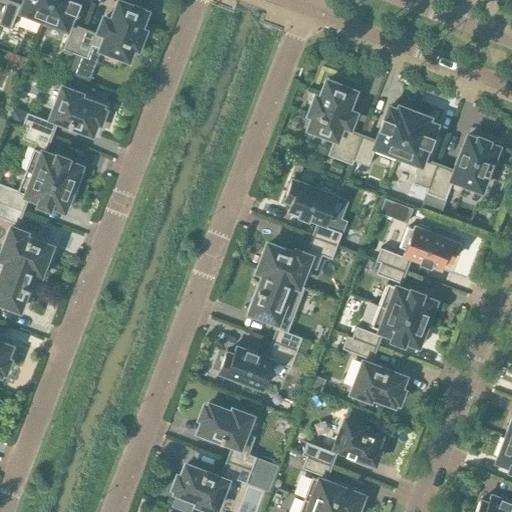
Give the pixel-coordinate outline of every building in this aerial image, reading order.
[(9,0),(0,22),(0,24),(11,29),(20,6),(20,5),(9,0)] [(0,0),(0,22),(9,0),(8,0),(0,0)] [(51,0),(25,0),(22,10),(23,11),(21,16),(42,24),(51,0)] [(51,0),(42,24),(43,24),(45,19),(67,27),(74,10),(76,11),(80,1),(77,0),(51,0)] [(84,29),(74,53),(87,58),(92,44),(127,57),(126,59),(128,59),(133,45),(137,47),(144,30),(139,28),(147,10),(133,5),(133,6),(120,1),(112,20),(105,17),(98,34),(84,29)] [(74,53),(84,29),(72,24),(71,25),(72,25),(63,48),(74,53)] [(328,79),(321,97),(316,96),(310,113),(315,114),(309,128),(311,129),(311,128),(334,137),(327,155),(352,164),(354,160),(353,160),(363,135),(348,129),(354,112),(347,109),(354,90),(341,85),(341,84),(328,79)] [(52,116),(92,132),(96,120),(100,121),(104,110),(101,109),(102,105),(79,97),(80,93),(63,87),(52,116)] [(400,106),(400,107),(398,110),(390,107),(386,118),(384,117),(380,127),(382,128),(377,141),(363,135),(353,160),(354,160),(368,165),(374,150),(396,159),(414,112),(400,106)] [(27,127),(51,136),(56,123),(55,122),(55,123),(27,112),(22,125),(27,127)] [(437,164),(422,158),(427,145),(430,146),(434,136),(431,135),(435,124),(427,121),(428,117),(414,112),(396,159),(418,167),(413,182),(427,188),(428,188),(437,164)] [(51,136),(27,127),(22,138),(35,143),(25,169),(74,188),(81,168),(80,168),(81,165),(67,160),(68,158),(57,154),(57,156),(43,151),(44,147),(47,148),(51,136)] [(484,187),(494,161),(492,161),(497,146),(488,142),(488,140),(471,134),(470,136),(468,135),(454,171),(450,170),(451,169),(437,164),(428,188),(427,188),(425,192),(445,200),(454,178),(481,189),(482,186),(484,187)] [(67,207),(74,188),(25,169),(18,190),(0,182),(0,202),(22,211),(27,199),(25,198),(27,194),(33,197),(40,200),(39,202),(49,206),(50,204),(64,209),(65,206),(67,207)] [(285,196),(292,199),(289,207),(299,211),(298,214),(309,218),(309,215),(327,222),(336,196),(333,195),(335,191),(321,186),(319,190),(291,179),(285,196)] [(385,198),(380,212),(389,215),(394,202),(385,198)] [(22,211),(0,202),(0,217),(16,223),(16,224),(17,224),(22,211)] [(318,223),(313,236),(337,245),(342,232),(319,223),(318,223)] [(442,266),(445,257),(452,260),(458,243),(430,232),(432,229),(418,223),(417,227),(414,226),(413,228),(408,226),(400,247),(405,249),(404,251),(421,258),(420,260),(431,264),(431,262),(442,266)] [(41,271),(42,269),(43,269),(47,258),(46,258),(51,246),(24,235),(25,232),(12,227),(1,256),(41,271)] [(313,236),(306,254),(296,250),(295,253),(268,243),(264,256),(263,255),(258,266),(260,267),(259,269),(299,284),(306,264),(316,267),(321,254),(332,258),(337,245),(313,236)] [(381,262),(405,271),(410,258),(409,257),(409,258),(381,247),(376,260),(381,262)] [(25,293),(34,270),(41,272),(41,271),(1,256),(1,257),(8,259),(0,278),(0,301),(7,305),(7,303),(22,309),(28,294),(25,293)] [(405,271),(381,262),(376,273),(400,282),(399,282),(401,283),(405,271)] [(277,328),(273,341),(297,350),(302,337),(287,331),(305,287),(299,284),(259,269),(258,270),(265,272),(256,295),(254,294),(248,310),(262,315),(262,316),(273,321),(273,319),(276,320),(274,327),(277,328)] [(379,304),(428,323),(435,303),(434,303),(435,300),(421,295),(422,293),(411,289),(410,291),(388,282),(379,304)] [(421,342),(428,323),(379,304),(371,326),(394,335),(393,337),(403,341),(404,339),(418,344),(419,341),(421,342)] [(352,337),(376,346),(381,334),(379,334),(356,325),(352,337)] [(376,346),(352,337),(347,335),(342,348),(370,359),(371,359),(376,346)] [(10,346),(0,341),(0,371),(1,369),(4,370),(9,359),(5,358),(10,346)] [(273,341),(266,358),(256,354),(257,352),(247,348),(246,350),(236,346),(232,354),(226,352),(219,369),(247,379),(246,383),(259,388),(261,385),(264,386),(274,361),(290,368),(297,350),(273,341)] [(371,394),(394,403),(395,399),(398,401),(402,389),(399,388),(404,376),(364,361),(352,391),(370,397),(371,394)] [(234,443),(227,460),(251,469),(256,456),(247,453),(254,437),(244,433),(251,415),(234,409),(232,412),(210,403),(208,407),(205,406),(201,417),(204,418),(199,430),(234,443)] [(354,455),(375,462),(379,450),(376,449),(381,435),(363,428),(364,425),(345,418),(344,421),(334,447),(347,452),(354,455)] [(511,468),(511,440),(504,437),(497,457),(498,457),(497,460),(511,465),(510,468),(511,468)] [(306,456),(331,465),(336,452),(335,451),(335,452),(307,441),(302,454),(306,456)] [(331,465),(306,456),(302,467),(325,476),(326,477),(331,465)] [(227,460),(222,474),(223,474),(246,483),(251,469),(227,460)] [(227,480),(186,464),(182,477),(179,475),(174,486),(178,488),(176,491),(199,500),(198,503),(215,510),(227,480)] [(304,498),(340,511),(355,511),(362,495),(359,493),(360,490),(337,481),(336,485),(312,475),(304,498)] [(490,495),(487,503),(480,500),(475,511),(511,511),(511,502),(511,500),(502,496),(501,498),(490,495)] [(340,511),(304,498),(298,511),(340,511)]
